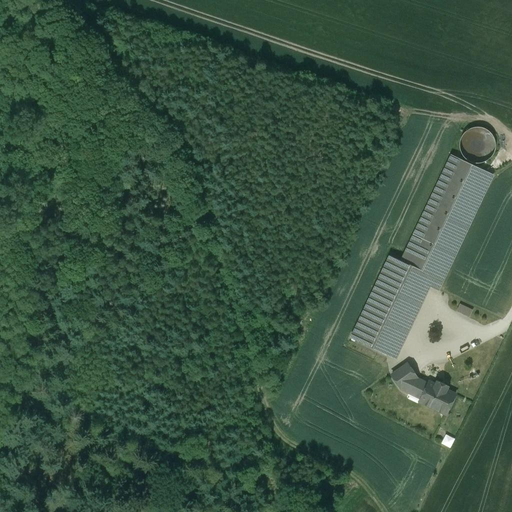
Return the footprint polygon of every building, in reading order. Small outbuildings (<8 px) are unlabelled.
[(495,152),(496,145),(494,138),(490,132),(485,128),(478,127),(471,129),(465,133),(461,138),(460,145),(461,152),(465,158),(471,162),(478,163),(485,162),(491,158),(495,152)] [(453,156),(403,261),(427,273),(442,280),(492,174),(453,156)] [(390,255),(351,337),(388,355),(422,282),(427,273),(403,261),(390,255)] [(442,280),(427,273),(422,282),(437,290),(442,280)] [(473,310),(460,304),(457,310),(470,316),(473,310)] [(438,382),(437,383),(436,385),(430,382),(429,384),(417,378),(407,364),(392,375),(402,389),(422,399),(420,402),(446,414),(456,394),(447,390),(448,387),(447,386),(438,382)] [(453,448),(456,438),(447,434),(443,444),(453,448)]
